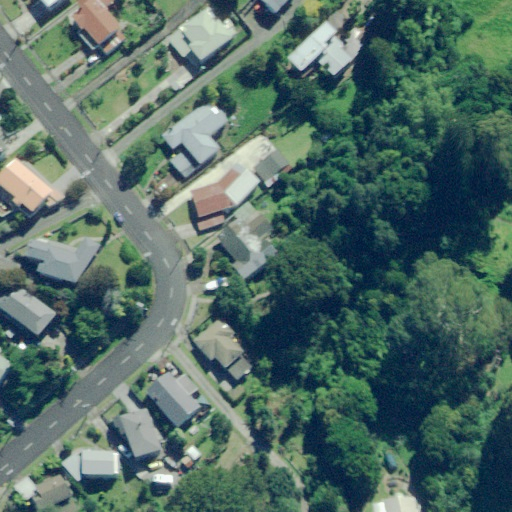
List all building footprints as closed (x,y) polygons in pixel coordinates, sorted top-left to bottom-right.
[(38,0),(49,14),(66,0),(38,0)] [(114,3),(111,0),(83,0),(76,6),(81,12),(72,18),(98,51),(121,33),(104,11),(114,3)] [(292,0),(258,0),(277,17),(292,0)] [(219,23),(216,26),(205,12),(181,31),(180,29),(167,38),(183,58),(186,56),(196,69),(227,45),(239,36),(234,29),(228,34),(219,23)] [(347,50),(337,39),(325,26),(286,61),(296,72),(302,79),(319,64),(334,80),(353,62),(345,53),(347,50)] [(224,111),(220,115),(209,100),(161,137),(172,151),(182,143),(185,148),(170,159),(185,178),(219,152),(208,138),(221,128),(231,120),(224,111)] [(33,119),(21,124),(26,137),(38,132),(33,119)] [(0,162),(9,156),(0,144),(0,162)] [(290,166),(278,151),(254,170),(266,185),(290,166)] [(53,199),(15,163),(0,178),(0,190),(16,206),(15,207),(31,222),(53,199)] [(201,222),(203,231),(225,223),(222,215),(238,210),(260,187),(237,165),(217,185),(191,194),(201,222)] [(266,243),(261,247),(259,244),(273,233),(262,218),(246,229),(242,223),(213,245),(225,260),(243,284),(266,267),(278,258),(266,243)] [(46,249),(30,244),(25,261),(41,266),(37,277),(75,289),(102,248),(87,239),(75,258),(46,249)] [(56,318),(13,286),(0,302),(0,312),(38,341),(56,318)] [(238,333),(222,317),(194,344),(213,363),(215,361),(226,373),(228,371),(239,382),(253,368),(242,357),(244,355),(231,341),(238,333)] [(0,383),(11,366),(0,358),(0,383)] [(200,413),(192,404),(189,400),(197,393),(185,378),(176,386),(169,377),(148,395),(178,431),(200,413)] [(245,393),(236,382),(226,390),(235,401),(245,393)] [(162,453),(146,413),(121,423),(137,462),(162,453)] [(201,457),(192,447),(186,453),(195,463),(201,457)] [(75,456),(63,466),(78,484),(85,478),(119,477),(119,453),(84,453),(84,466),(75,456)] [(77,511),(63,476),(35,488),(26,479),(14,490),(26,503),(37,493),(39,500),(33,502),(37,511),(77,511)] [(372,511),(416,511),(415,502),(372,511)]
